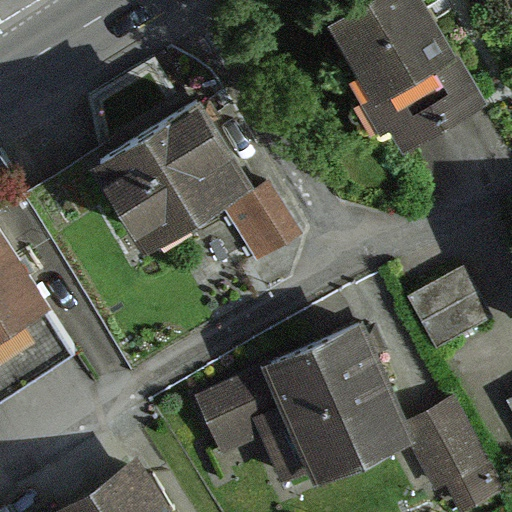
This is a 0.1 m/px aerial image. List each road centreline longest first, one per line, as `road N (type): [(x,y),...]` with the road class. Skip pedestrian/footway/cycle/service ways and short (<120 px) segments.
road 1 (residential): [(346,267),(0,476)]
road 2 (residential): [(346,267),(201,0)]
road 3 (residential): [(511,193),(346,267)]
road 4 (tertiary): [(137,0),(0,85)]
